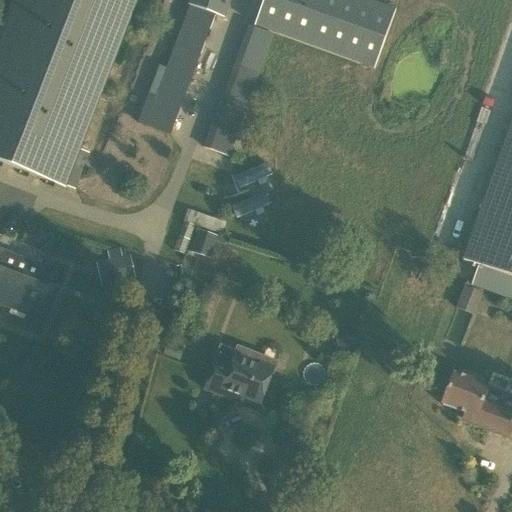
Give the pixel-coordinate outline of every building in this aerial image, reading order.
[(12,0),(0,34),(0,163),(65,188),(66,186),(75,190),(82,171),(74,167),(138,0),(12,0)] [(137,125),(170,137),(215,16),(224,20),(231,0),(190,0),(152,109),(144,106),(137,125)] [(263,0),(258,15),(253,29),(273,34),(375,70),(396,12),(362,0),(263,0)] [(219,105),(203,148),(229,158),(245,114),(219,105)] [(511,122),(463,262),(478,267),(471,286),(511,300),(511,122)] [(271,165),(236,173),(239,185),(274,177),(271,165)] [(232,203),(237,217),(271,205),(266,191),(232,203)] [(207,230),(222,234),(226,220),(188,209),(177,246),(189,249),(190,242),(203,246),(207,230)] [(101,289),(135,280),(130,256),(122,258),(120,249),(106,252),(108,261),(95,264),(101,289)] [(43,269),(42,267),(0,250),(0,304),(12,309),(10,315),(23,320),(25,314),(28,315),(30,310),(47,317),(57,291),(40,284),(44,274),(44,271),(43,269)] [(474,316),(483,294),(464,286),(455,309),(474,316)] [(352,328),(333,333),(339,352),(358,346),(352,328)] [(215,361),(204,390),(220,396),(222,391),(261,405),(273,374),(234,358),(230,367),(215,361)] [(511,397),(453,375),(442,405),(472,417),(469,424),(507,439),(511,427),(511,397)]
